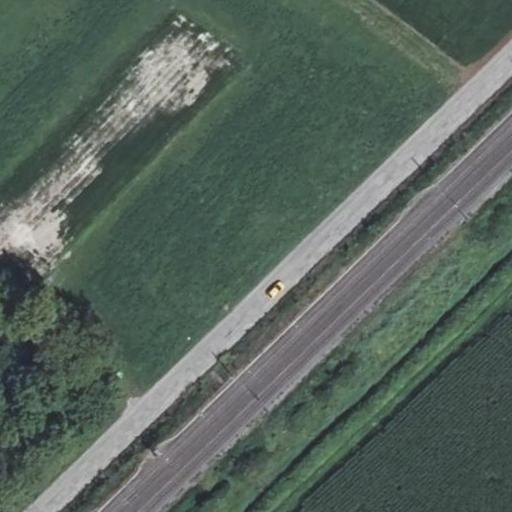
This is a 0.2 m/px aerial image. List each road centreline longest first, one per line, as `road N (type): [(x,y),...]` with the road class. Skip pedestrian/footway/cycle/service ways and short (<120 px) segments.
road 1 (tertiary): [(511,62),(46,511)]
road 2 (track): [(511,275),(269,511)]
